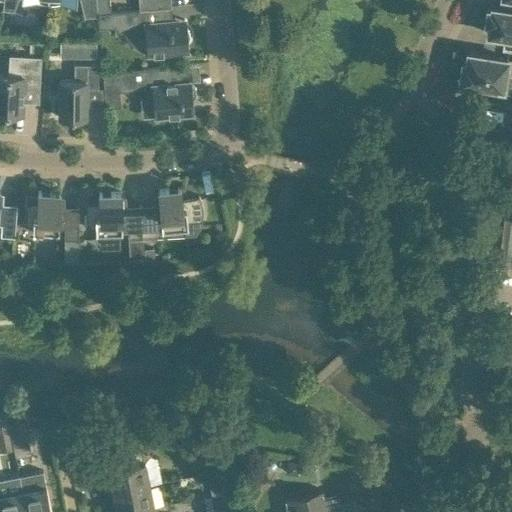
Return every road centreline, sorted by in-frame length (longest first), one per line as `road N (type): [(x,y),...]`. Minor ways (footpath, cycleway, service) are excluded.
road 1 (residential): [(0,155),(101,164),(203,153),(219,144),(230,101),(223,0)]
road 2 (residential): [(511,118),(416,99),(446,0)]
road 3 (residential): [(511,292),(470,296),(458,391),(491,401)]
